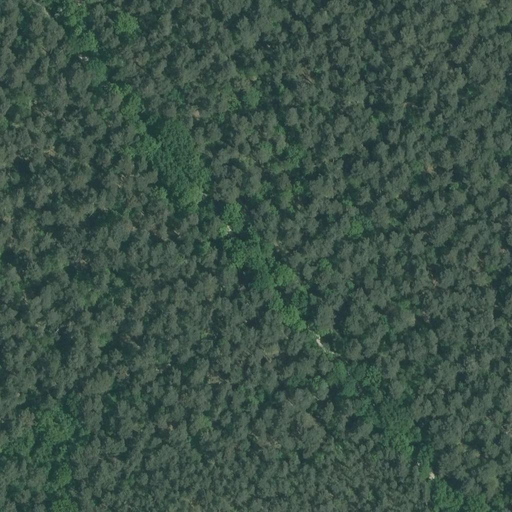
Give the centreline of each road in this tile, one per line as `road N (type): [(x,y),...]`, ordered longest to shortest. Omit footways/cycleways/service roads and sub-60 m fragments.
road 1 (track): [(456,511),(360,384),(41,0)]
road 2 (track): [(0,239),(59,389),(78,511)]
